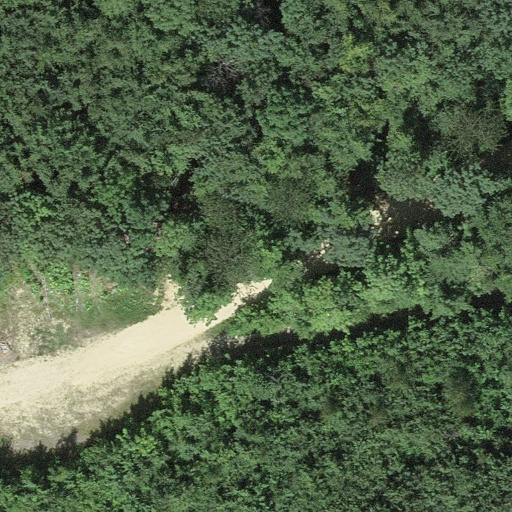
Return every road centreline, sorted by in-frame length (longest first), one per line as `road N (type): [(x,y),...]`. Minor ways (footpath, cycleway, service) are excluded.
road 1 (track): [(511,163),(125,361)]
road 2 (track): [(511,296),(125,361)]
road 3 (track): [(125,361),(0,389)]
